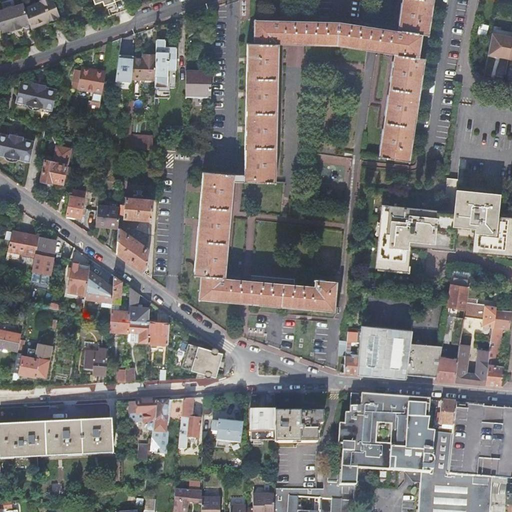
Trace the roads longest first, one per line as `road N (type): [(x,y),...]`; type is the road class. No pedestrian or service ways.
road 1 (unclassified): [(237,349),(0,181)]
road 2 (unclassified): [(0,397),(240,385)]
road 3 (residential): [(0,73),(200,0)]
road 4 (unclassified): [(511,395),(315,380)]
road 5 (unknown): [(449,0),(425,159)]
road 6 (residential): [(511,88),(465,77),(474,0)]
